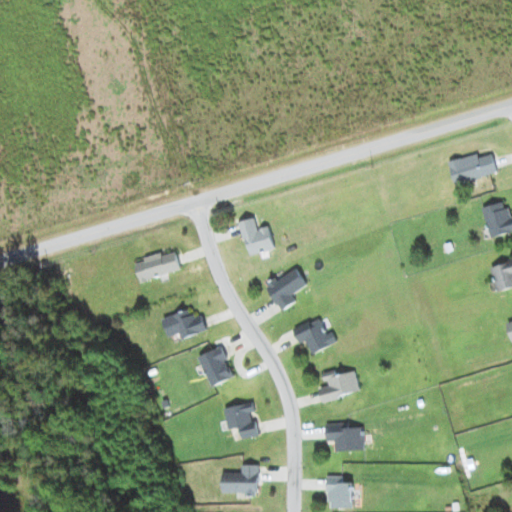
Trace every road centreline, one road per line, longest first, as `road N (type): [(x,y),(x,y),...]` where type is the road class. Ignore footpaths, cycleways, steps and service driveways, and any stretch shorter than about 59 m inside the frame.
road 1 (residential): [(0,261),(511,104)]
road 2 (residential): [(198,200),(227,287),(290,400),(296,511)]
